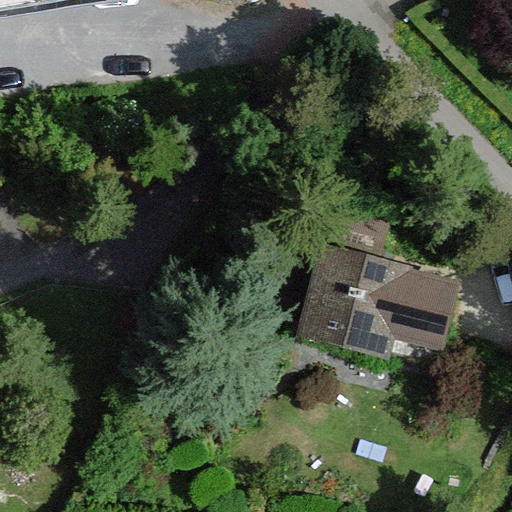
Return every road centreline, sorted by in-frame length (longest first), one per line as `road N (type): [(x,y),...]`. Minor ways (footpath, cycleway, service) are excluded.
road 1 (unknown): [(360,40),(241,63),(173,130),(116,252),(93,274),(0,317)]
road 2 (residential): [(341,0),(360,40),(511,192)]
